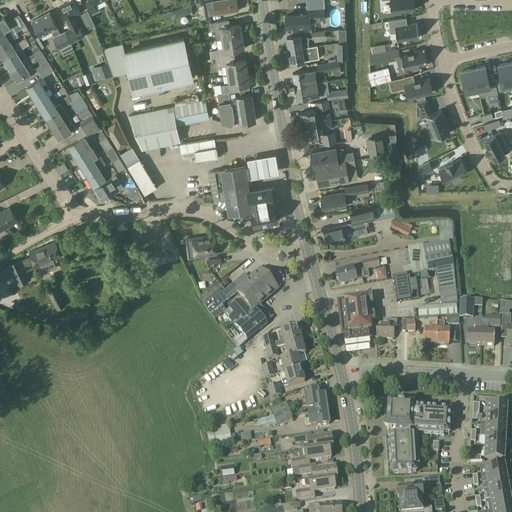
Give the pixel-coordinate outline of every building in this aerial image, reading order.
[(67,3),(60,6),(66,19),(71,29),(66,31),(71,42),(84,35),(74,15),(80,12),(74,0),(72,0),(71,0),(67,0),(67,1),(67,3)] [(88,0),(85,2),(92,14),(98,11),(94,5),(103,0),(88,0)] [(215,3),(210,3),(210,9),(215,9),(216,13),(238,10),(236,0),(217,0),(214,1),(215,3)] [(321,0),(306,0),(307,9),(324,8),(324,2),(322,2),(321,0)] [(390,0),(392,12),(416,9),(415,0),(390,0)] [(208,4),(201,5),(202,15),(210,14),(208,4)] [(173,18),(182,15),(179,8),(171,11),(173,18)] [(286,18),(285,18),(285,23),(286,23),(286,27),(310,25),(310,20),(325,19),(324,8),(307,9),(308,14),(286,15),(286,18)] [(50,12),(33,21),(41,36),(51,30),(55,37),(54,37),(60,48),(61,47),(64,54),(74,48),(71,42),(66,31),(61,34),(58,27),(50,12)] [(19,14),(14,17),(21,29),(26,26),(19,14)] [(202,15),(198,16),(199,24),(211,22),(210,14),(202,15)] [(0,34),(5,31),(13,26),(10,21),(8,23),(5,17),(0,19),(0,34)] [(14,17),(10,20),(10,21),(13,26),(17,32),(21,29),(14,17)] [(403,18),(389,20),(391,32),(396,31),(398,41),(419,37),(417,22),(404,24),(403,18)] [(229,19),(211,22),(212,30),(221,29),(223,39),(243,36),(241,24),(230,25),(229,19)] [(5,31),(0,34),(0,48),(11,41),(5,31)] [(325,31),(311,32),(312,39),(325,38),(325,31)] [(300,35),(287,37),(289,50),(309,46),(308,37),(300,38),(300,35)] [(11,41),(0,48),(0,51),(5,59),(22,49),(35,40),(33,36),(27,40),(26,38),(14,46),(11,41)] [(224,48),(215,49),(217,58),(235,55),(234,49),(244,47),(243,36),(223,39),(224,48)] [(184,39),(126,52),(134,91),(193,78),(184,39)] [(309,46),(289,50),(291,63),(320,58),(319,53),(326,52),(326,56),(333,55),(332,52),(337,51),(338,51),(337,43),(318,46),(309,47),(309,46)] [(38,45),(33,48),(36,54),(41,50),(38,45)] [(398,48),(380,51),(382,60),(396,57),(399,70),(427,64),(424,49),(399,55),(398,48)] [(22,49),(5,59),(11,69),(27,59),(28,59),(22,49)] [(338,51),(337,51),(338,60),(346,60),(346,58),(346,51),(338,51)] [(235,55),(217,58),(218,66),(227,65),(228,74),(248,71),(246,59),(236,61),(235,55)] [(27,59),(11,69),(18,80),(34,70),(27,59)] [(339,60),(316,64),(318,73),(332,70),(333,73),(336,75),(341,74),(340,69),(341,69),(339,60)] [(48,61),(37,68),(40,72),(51,65),(48,61)] [(501,78),(495,79),(498,94),(507,92),(507,89),(511,89),(511,72),(510,62),(498,65),(501,78)] [(109,64),(97,68),(101,79),(113,75),(109,64)] [(51,65),(40,72),(43,77),(54,70),(51,65)] [(485,65),(473,68),(480,98),(481,97),(481,96),(488,94),(488,96),(498,94),(495,79),(494,77),(488,78),(485,65)] [(473,68),(461,71),(466,92),(478,89),(480,98),(473,68)] [(292,79),(291,81),(291,83),(292,85),(295,85),(295,86),(307,84),(316,82),(314,70),(306,71),(305,71),(293,73),(294,78),(292,79)] [(221,85),(214,86),(216,95),(222,94),(222,93),(229,92),(240,90),(239,85),(250,83),(248,71),(228,74),(230,83),(221,85)] [(86,85),(94,83),(90,72),(83,75),(86,85)] [(412,74),(395,79),(398,90),(406,88),(409,98),(432,92),(429,78),(420,80),(414,81),(412,74)] [(40,79),(27,87),(34,97),(46,90),(46,89),(50,86),(48,83),(44,86),(40,79)] [(307,84),(295,86),(297,98),(310,96),(309,94),(316,92),(316,97),(325,95),(324,91),(328,91),(327,81),(316,82),(307,84)] [(93,86),(85,92),(96,109),(105,104),(93,86)] [(46,90),(34,97),(40,108),(53,100),(46,90)] [(81,96),(78,90),(67,95),(71,102),(81,96)] [(337,91),(327,92),(328,99),(338,98),(337,91)] [(222,94),(218,95),(220,102),(221,112),(254,107),(252,94),(237,96),(238,103),(231,104),(230,101),(229,92),(222,93),(222,94)] [(86,107),(88,106),(81,96),(71,102),(70,103),(77,114),(79,112),(86,107)] [(206,99),(129,115),(142,150),(179,142),(176,125),(209,118),(206,99)] [(53,100),(40,108),(46,118),(63,107),(61,103),(56,106),(53,100)] [(327,100),(316,102),(317,109),(328,107),(327,100)] [(426,100),(417,103),(417,119),(426,116),(435,138),(450,132),(441,111),(441,110),(432,114),(426,100)] [(63,107),(46,118),(53,128),(69,117),(70,117),(64,107),(63,107)] [(90,114),(86,107),(79,112),(83,118),(90,114)] [(254,107),(221,112),(223,121),(232,124),(234,116),(240,115),(241,122),(256,120),(254,107)] [(315,109),(299,113),(302,125),(330,120),(329,114),(316,116),(315,109)] [(491,112),(480,116),(482,122),(493,118),(491,112)] [(94,116),(83,123),(86,128),(97,121),(94,116)] [(115,144),(125,139),(113,116),(103,121),(115,144)] [(69,117),(53,128),(59,138),(76,128),(69,117)] [(499,119),(483,125),(485,131),(501,125),(499,119)] [(330,120),(302,125),(304,138),(320,135),(319,128),(323,127),(324,128),(327,128),(327,126),(331,126),(330,120)] [(97,121),(86,128),(89,133),(100,126),(97,121)] [(500,131),(483,140),(487,147),(486,147),(489,154),(490,153),(493,160),(505,154),(501,147),(507,144),(500,131)] [(334,132),(322,135),(324,145),(336,143),(334,132)] [(85,135),(69,145),(75,156),(92,146),(85,135)] [(106,136),(100,141),(106,151),(113,147),(106,136)] [(367,138),(370,157),(387,154),(384,137),(378,138),(378,136),(367,138)] [(214,139),(179,145),(181,153),(195,151),(197,161),(218,157),(214,139)] [(92,146),(75,156),(82,166),(99,156),(92,145),(92,146)] [(312,158),(311,159),(312,163),(313,164),(314,169),(316,168),(331,165),(331,164),(355,160),(354,157),(345,159),(344,156),(338,157),(336,148),(311,153),(312,158)] [(277,153),(248,158),(252,178),(281,173),(277,153)] [(387,155),(387,154),(370,157),(368,158),(370,172),(388,169),(386,155),(387,155)] [(99,156),(82,166),(88,176),(105,166),(99,156)] [(113,160),(120,170),(125,167),(119,157),(113,160)] [(139,158),(128,165),(145,194),(156,186),(139,158)] [(447,166),(440,169),(446,183),(453,179),(455,183),(462,179),(460,176),(467,172),(460,159),(453,162),(453,161),(446,165),(447,166)] [(78,160),(69,165),(74,172),(82,167),(78,160)] [(316,168),(319,186),(359,178),(356,161),(355,161),(355,160),(331,164),(331,165),(316,168)] [(429,161),(418,167),(418,177),(433,169),(429,161)] [(244,165),(214,171),(219,198),(231,205),(232,212),(242,210),(254,217),(255,225),(278,221),(271,186),(249,190),(244,165)] [(58,170),(64,179),(71,175),(65,166),(58,170)] [(105,166),(88,176),(94,186),(111,176),(105,166)] [(120,170),(111,176),(94,186),(101,197),(122,184),(129,196),(139,190),(125,167),(120,170)] [(357,185),(345,187),(346,195),(369,191),(368,184),(357,185)] [(322,201),(321,201),(322,206),(324,206),(324,210),(347,206),(344,192),(322,196),(322,201)] [(198,195),(198,203),(204,203),(204,204),(211,204),(212,195),(205,194),(205,195),(198,195)] [(374,237),(387,234),(381,205),(375,206),(374,200),(348,205),(350,217),(369,213),(374,237)] [(0,231),(18,221),(10,207),(0,212),(0,231)] [(438,229),(453,228),(452,218),(451,218),(450,217),(448,217),(446,216),(438,217),(438,229)] [(395,218),(391,226),(402,232),(407,224),(395,218)] [(347,224),(324,230),(328,244),(351,238),(347,224)] [(214,236),(193,238),(196,256),(217,254),(214,236)] [(20,259),(8,265),(16,284),(29,278),(24,268),(34,263),(36,267),(62,257),(55,241),(29,252),(31,256),(21,261),(20,259)] [(425,246),(424,246),(425,252),(426,259),(428,274),(436,273),(436,271),(455,267),(450,242),(425,247),(425,246)] [(426,259),(425,252),(424,246),(409,249),(412,267),(403,268),(404,274),(394,276),(394,280),(408,277),(422,275),(428,274),(426,259)] [(213,269),(222,263),(217,256),(208,262),(213,269)] [(353,270),(336,274),(340,286),(356,281),(368,277),(367,270),(379,268),(377,260),(363,263),(364,271),(354,274),(353,270)] [(351,262),(333,266),(334,272),(352,268),(351,262)] [(263,268),(236,292),(243,300),(243,299),(253,311),(255,309),(260,305),(281,287),(263,268)] [(423,282),(422,275),(408,277),(409,284),(415,283),(423,282)] [(105,288),(109,278),(105,276),(101,286),(105,288)] [(411,301),(409,284),(408,277),(394,280),(393,280),(397,303),(411,301)] [(52,280),(45,284),(58,309),(65,305),(52,280)] [(219,283),(199,299),(214,321),(226,311),(222,306),(228,302),(221,293),(224,290),(219,283)] [(415,283),(409,284),(411,301),(418,300),(415,283)] [(371,298),(338,302),(341,318),(371,314),(370,307),(373,306),(371,298)] [(243,299),(243,300),(225,315),(243,336),(236,342),(240,347),(248,341),(268,324),(267,323),(272,320),(260,305),(255,309),(253,311),(243,299)] [(460,301),(459,319),(473,319),(473,308),(473,302),(460,301)] [(500,305),(499,316),(502,316),(502,340),(507,340),(507,348),(511,347),(511,328),(511,329),(511,316),(505,316),(505,305),(500,305)] [(458,306),(419,309),(419,319),(458,317),(458,306)] [(371,314),(341,318),(344,341),(354,340),(354,344),(359,343),(358,339),(372,337),(371,330),(373,330),(371,314)] [(482,318),(481,347),(494,347),(494,333),(487,333),(487,328),(491,328),(491,327),(501,327),(501,317),(486,317),(486,320),(482,320),(482,318)] [(469,332),(468,346),(481,347),(482,318),(476,319),(476,327),(476,332),(469,332)] [(378,325),(378,339),(394,339),(394,329),(396,329),(397,321),(388,321),(388,325),(378,325)] [(449,332),(444,332),(444,323),(438,323),(438,324),(437,324),(437,346),(449,346),(449,332)] [(425,331),(425,345),(437,346),(437,324),(433,324),(433,331),(425,331)] [(298,328),(282,332),(285,346),(302,341),(298,328)] [(272,337),(262,340),(265,351),(275,349),(272,337)] [(285,346),(289,358),(289,359),(297,356),(298,357),(305,355),(302,341),(285,346)] [(228,356),(232,362),(242,354),(237,348),(228,356)] [(275,349),(265,351),(268,360),(278,357),(275,349)] [(289,358),(281,360),(284,374),(301,369),(298,357),(297,356),(289,359),(289,358)] [(271,366),(262,368),(265,379),(274,377),(271,366)] [(201,371),(210,379),(214,376),(205,367),(201,371)] [(286,380),(281,382),(282,388),(288,387),(304,383),(301,369),(284,374),(286,380)] [(197,371),(189,380),(193,384),(202,375),(197,371)] [(278,385),(267,389),(270,399),(281,396),(278,385)] [(317,391),(305,393),(308,413),(327,411),(325,396),(318,397),(317,391)] [(287,406),(295,405),(294,396),(286,397),(287,406)] [(285,404),(269,411),(273,418),(288,411),(285,404)] [(488,405),(487,416),(506,417),(506,416),(507,416),(507,413),(506,413),(507,406),(505,406),(505,404),(501,404),(501,406),(488,405)] [(386,409),(385,426),(387,427),(387,431),(392,431),(393,437),(385,437),(387,475),(406,474),(406,475),(412,474),(412,473),(416,473),(414,435),(410,436),(409,432),(449,435),(449,431),(450,431),(450,425),(449,425),(450,412),(413,409),(414,407),(389,406),(388,410),(386,409)] [(273,418),(257,422),(259,428),(266,426),(267,428),(276,425),(278,428),(293,421),(288,411),(273,418)] [(309,420),(304,421),(305,427),(317,425),(317,427),(329,425),(327,411),(308,413),(309,420)] [(506,428),(506,417),(487,416),(486,427),(506,428)] [(212,430),(205,432),(206,436),(209,446),(216,444),(216,446),(231,443),(227,426),(212,429),(212,430)] [(505,439),(506,428),(486,427),(486,438),(505,439)] [(310,435),(295,437),(296,445),(301,444),(302,450),(308,449),(321,447),(322,451),(330,450),(333,449),(331,436),(311,439),(310,435)] [(504,450),(505,439),(486,438),(485,449),(504,450)] [(300,460),(292,462),(293,470),(299,469),(299,468),(309,467),(309,462),(331,459),(330,450),(322,451),(321,447),(308,449),(302,450),(298,450),(300,460)] [(504,456),(504,450),(485,449),(485,460),(504,461),(504,459),(504,456)] [(504,467),(504,465),(485,469),(487,480),(506,476),(505,470),(505,467),(504,467)] [(299,468),(299,469),(300,476),(312,474),(313,480),(325,478),(326,482),(334,481),(337,481),(335,468),(316,471),(315,466),(309,467),(299,468)] [(271,476),(271,485),(281,485),(281,475),(271,476)] [(508,487),(506,476),(487,480),(489,490),(508,487)] [(310,491),(296,493),(297,501),(314,499),(313,493),(335,490),(334,481),(326,482),(325,478),(313,480),(304,481),(305,487),(310,488),(310,491)] [(410,489),(398,490),(399,503),(423,500),(422,490),(429,490),(428,481),(409,483),(410,489)] [(510,498),(508,487),(489,490),(483,491),(484,495),(486,495),(487,501),(487,502),(510,498)] [(511,508),(510,498),(487,502),(487,501),(485,502),(485,506),(487,505),(488,511),(489,511),(493,511),(511,508)] [(400,504),(398,505),(398,511),(431,511),(431,509),(423,510),(422,500),(423,500),(399,503),(400,502),(400,504)]
